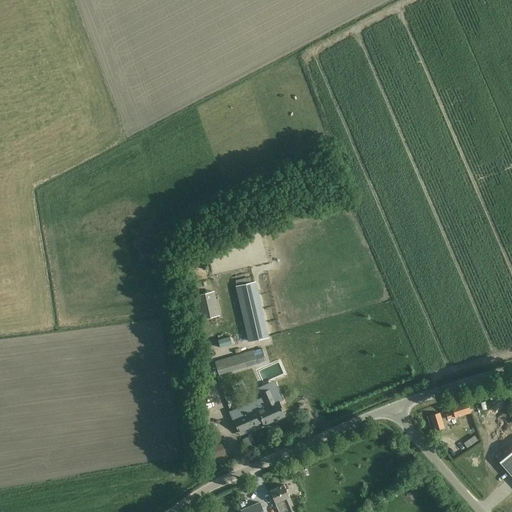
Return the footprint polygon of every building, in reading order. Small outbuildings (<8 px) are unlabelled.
[(259,304),(254,282),(236,286),(241,309),(259,304)] [(213,291),(196,295),(202,319),(219,315),(213,291)] [(257,363),(253,350),(214,361),(218,374),(257,363)] [(267,406),(234,420),(239,432),(263,421),(264,425),(285,416),(278,401),(275,402),(270,390),(261,393),(267,406)] [(446,413),(448,419),(471,412),(467,400),(451,405),(453,411),(446,413)] [(435,431),(444,428),(440,413),(430,416),(435,431)] [(511,450),(499,462),(511,475),(511,450)] [(284,485),(270,491),(275,503),(279,511),(286,507),(288,511),(295,511),(289,497),(290,497),(284,485)] [(263,511),(260,502),(242,510),(241,510),(242,511),(263,511)]
